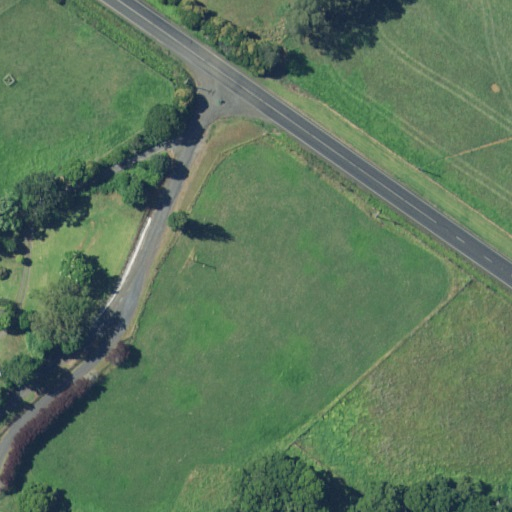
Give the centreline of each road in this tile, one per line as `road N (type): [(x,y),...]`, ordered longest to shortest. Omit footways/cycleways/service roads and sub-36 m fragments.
road 1 (unclassified): [(116,0),(511,275)]
road 2 (unknown): [(123,317),(145,240),(192,141),(234,81)]
road 3 (unknown): [(123,317),(111,344),(19,442),(0,475)]
road 4 (unknown): [(17,404),(104,323),(123,317)]
